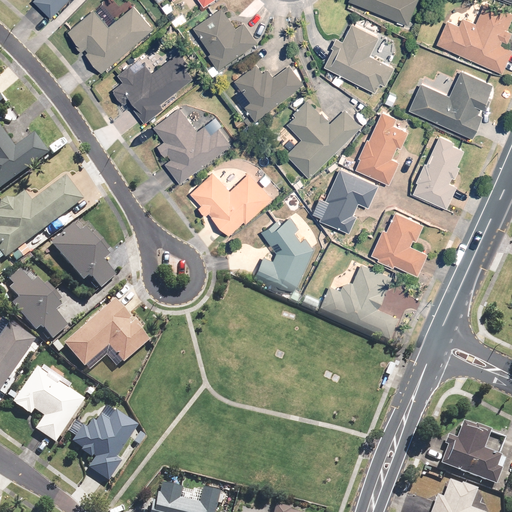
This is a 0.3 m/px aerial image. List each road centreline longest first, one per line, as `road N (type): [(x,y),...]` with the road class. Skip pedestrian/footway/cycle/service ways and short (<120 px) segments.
road 1 (residential): [(0,37),(65,100),(140,222)]
road 2 (tertiary): [(511,171),(441,329)]
road 3 (tertiary): [(431,353),(368,511)]
road 4 (residential): [(140,222),(196,270),(193,286),(167,297),(150,280),(145,253)]
